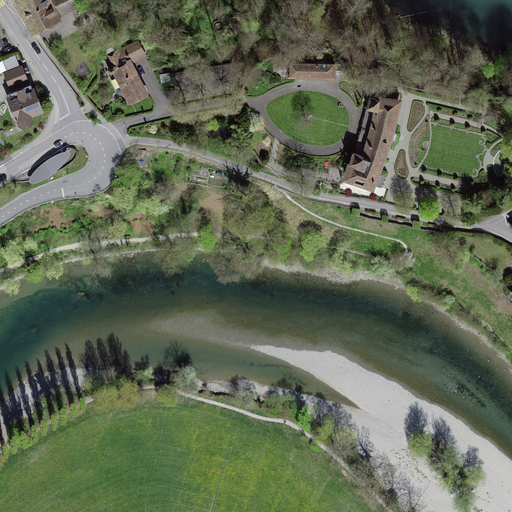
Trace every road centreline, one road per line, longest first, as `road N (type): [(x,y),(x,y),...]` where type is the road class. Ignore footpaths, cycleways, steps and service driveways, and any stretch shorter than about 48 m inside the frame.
road 1 (residential): [(102,145),(181,147),(312,194),(511,236)]
road 2 (tertiary): [(0,4),(56,83),(77,132)]
road 3 (tertiary): [(102,145),(104,163),(91,180),(38,195),(0,218)]
